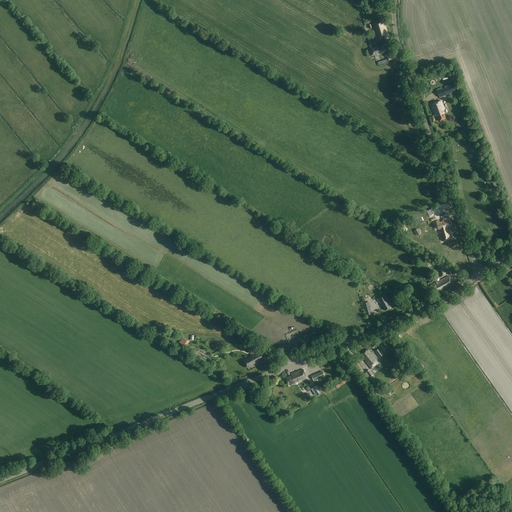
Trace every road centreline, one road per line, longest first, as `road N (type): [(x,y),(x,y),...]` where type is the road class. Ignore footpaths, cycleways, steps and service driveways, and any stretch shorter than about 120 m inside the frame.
road 1 (unclassified): [(0,480),(362,337),(479,275)]
road 2 (unclassified): [(479,275),(397,42),(395,0)]
